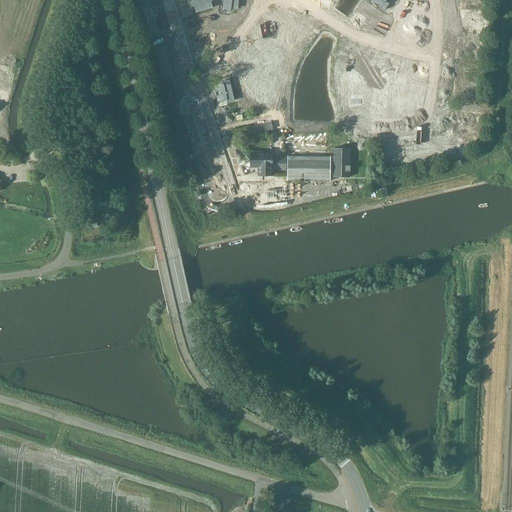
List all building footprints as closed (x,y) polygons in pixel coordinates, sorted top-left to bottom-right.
[(188,0),(189,2),(191,7),(194,6),(196,12),(202,10),(203,11),(212,8),(210,1),(211,0),(210,0),(188,0)] [(222,0),(222,11),(222,12),(222,11),(225,11),(229,11),(230,8),(237,8),(237,2),(238,2),(238,0),(222,0)] [(372,0),(377,4),(384,9),(384,10),(389,4),(384,0),(372,0)] [(446,0),(445,7),(469,12),(471,0),(446,0)] [(374,22),(371,27),(376,31),(384,37),(388,31),(383,27),(388,21),(376,13),(371,19),(374,22)] [(220,14),(194,21),(194,22),(195,22),(196,25),(197,24),(198,30),(203,28),(205,36),(228,29),(226,21),(220,23),(218,15),(220,15),(220,14)] [(298,21),(293,28),(315,40),(319,33),(323,35),(325,31),(326,31),(328,29),(329,29),(329,28),(306,15),(305,16),(307,17),(303,24),(298,21)] [(268,32),(263,39),(285,52),(289,45),(293,47),(295,43),(296,43),(298,40),(299,41),(299,40),(276,27),(275,27),(277,28),(273,35),(268,32)] [(450,34),(447,53),(451,54),(451,55),(454,55),(454,54),(461,55),(464,36),(450,34)] [(245,45),(234,54),(240,60),(235,64),(241,70),(248,63),(247,62),(252,58),(247,53),(250,51),(245,45)] [(358,54),(357,59),(361,60),(359,68),(383,75),(385,67),(379,65),(381,57),(383,58),(383,57),(357,50),(358,51),(358,54)] [(418,67),(413,83),(433,88),(437,73),(418,67)] [(256,71),(244,79),(249,86),(245,89),(249,95),(257,89),(256,89),(262,85),(258,79),(260,77),(256,71)] [(467,93),(468,85),(469,85),(469,82),(468,82),(469,78),(444,74),(442,90),(467,93)] [(370,96),(364,94),(366,86),(368,86),(342,79),(342,80),(343,80),(342,83),(343,83),(342,88),(346,90),(344,97),(368,103),(370,96)] [(223,84),(214,86),(215,92),(215,96),(216,95),(218,101),(226,99),(227,102),(233,101),(228,80),(222,81),(223,84)] [(396,87),(392,100),(411,106),(415,92),(396,87)] [(249,107),(226,113),(228,122),(251,116),(249,107)] [(480,118),(468,118),(468,141),(474,141),(474,142),(476,142),(476,141),(479,141),(479,142),(480,142),(480,118)] [(437,127),(436,137),(437,137),(437,143),(444,144),(444,147),(452,147),(452,133),(444,133),(444,127),(437,127)] [(410,135),(410,145),(411,145),(410,152),(417,152),(417,155),(425,156),(425,142),(417,141),(418,136),(410,135)] [(338,141),(338,147),(330,147),(330,157),(287,156),(287,180),(329,180),(329,172),(367,172),(368,141),(338,141)] [(384,144),(384,154),(385,154),(385,161),(391,161),(391,164),(399,165),(400,151),(392,150),(392,145),(384,144)] [(257,167),(257,175),(271,175),(271,167),(271,153),(250,153),(250,167),(257,167)]
